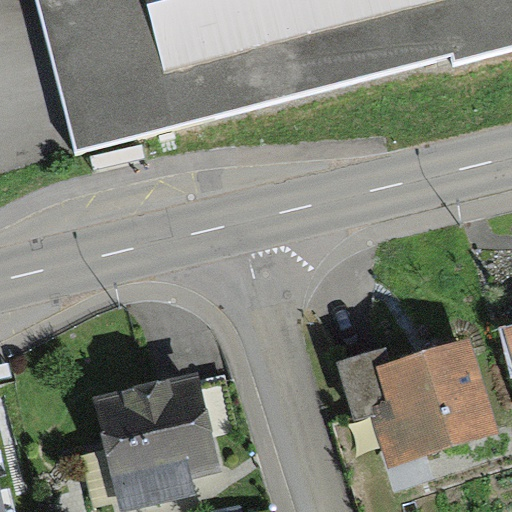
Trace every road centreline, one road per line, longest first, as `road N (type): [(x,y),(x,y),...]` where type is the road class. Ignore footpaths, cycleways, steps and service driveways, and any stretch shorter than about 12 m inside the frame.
road 1 (residential): [(233,226),(316,511)]
road 2 (tertiary): [(233,226),(511,158)]
road 3 (tertiary): [(0,283),(233,226)]
